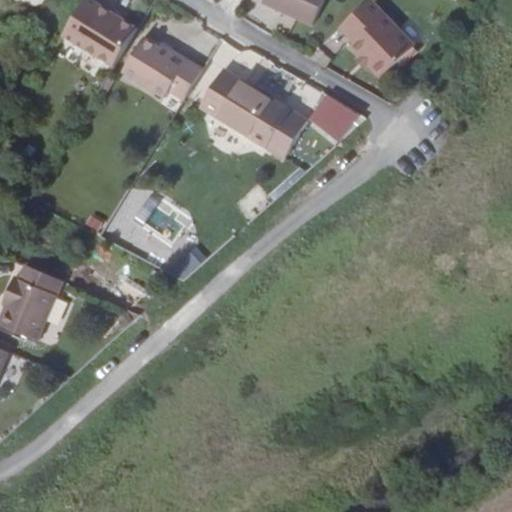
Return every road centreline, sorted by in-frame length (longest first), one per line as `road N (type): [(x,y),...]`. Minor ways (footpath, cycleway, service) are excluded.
road 1 (unclassified): [(407,127),(29,458),(0,473)]
road 2 (residential): [(407,127),(186,0)]
road 3 (track): [(319,511),(511,410)]
